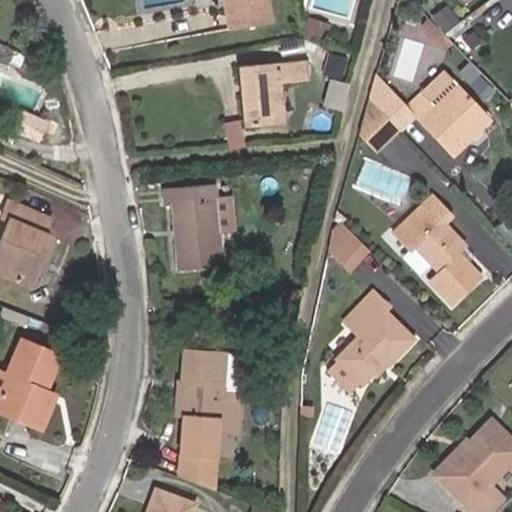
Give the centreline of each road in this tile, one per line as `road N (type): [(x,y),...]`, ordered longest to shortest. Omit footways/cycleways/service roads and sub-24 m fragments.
road 1 (residential): [(54,0),(99,118),(130,324),(115,429),(79,511)]
road 2 (residential): [(511,329),(451,383),(356,511)]
